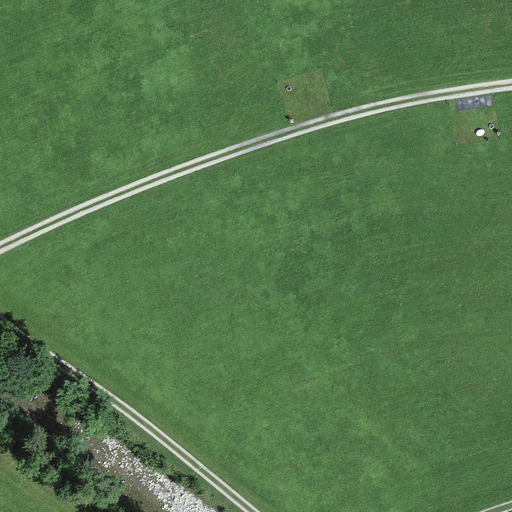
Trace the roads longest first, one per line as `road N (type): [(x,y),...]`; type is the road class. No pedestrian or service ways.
road 1 (track): [(0,246),(309,125),(511,86)]
road 2 (track): [(0,320),(254,511)]
